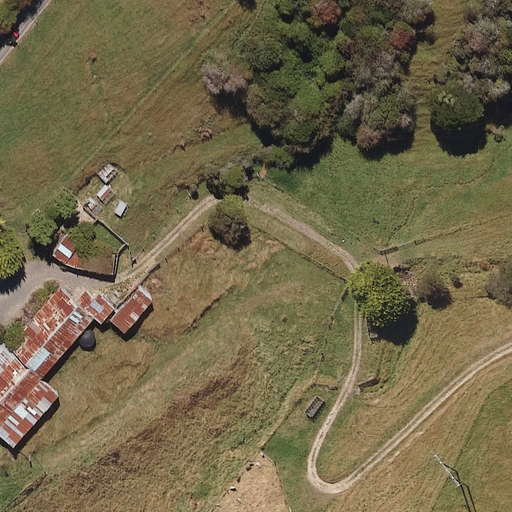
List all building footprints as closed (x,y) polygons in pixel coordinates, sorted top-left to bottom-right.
[(86,203),(98,215),(117,196),(107,185),(93,199),(92,197),(86,203)] [(53,252),(68,263),(73,264),(78,266),(83,267),(88,268),(93,269),(98,270),(103,271),(108,271),(113,271),(115,271),(115,252),(110,251),(105,250),(100,248),(95,246),(91,245),(86,242),(81,240),(77,238),(72,235),(69,233),(53,252)] [(0,280),(23,262),(6,241),(0,246),(0,280)] [(62,285),(28,325),(32,328),(13,350),(2,340),(0,342),(0,432),(16,445),(60,392),(43,378),(96,314),(104,321),(117,305),(99,289),(95,294),(88,288),(78,299),(62,285)] [(155,299),(141,286),(112,319),(126,332),(155,299)]
